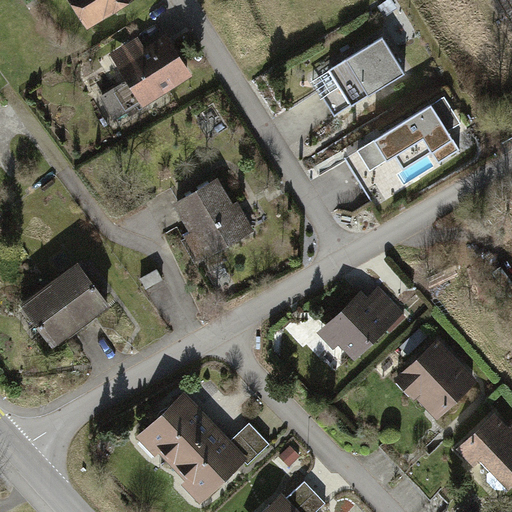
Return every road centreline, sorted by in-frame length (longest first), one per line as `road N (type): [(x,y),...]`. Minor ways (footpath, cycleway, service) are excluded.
road 1 (residential): [(348,258),(180,0)]
road 2 (residential): [(387,511),(213,336)]
road 3 (residential): [(213,336),(198,328),(164,254),(105,225),(64,171)]
road 4 (residential): [(20,452),(213,336)]
road 5 (residential): [(348,258),(511,164)]
road 6 (residential): [(213,336),(348,258)]
